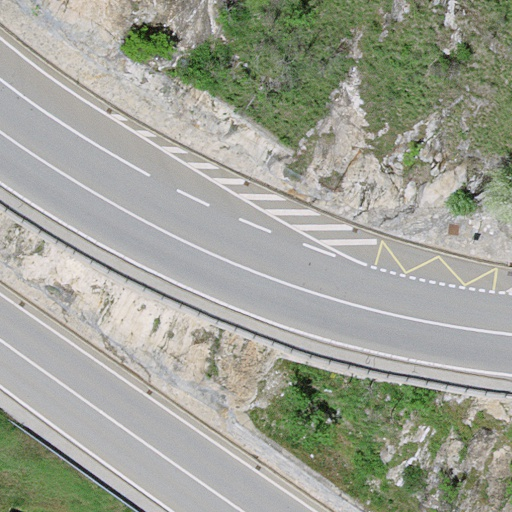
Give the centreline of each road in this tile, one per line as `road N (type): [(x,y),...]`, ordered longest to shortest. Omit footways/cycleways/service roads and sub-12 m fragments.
road 1 (secondary): [(0,131),(90,193),(242,269),(376,314),(511,335)]
road 2 (secondary): [(224,511),(0,350)]
